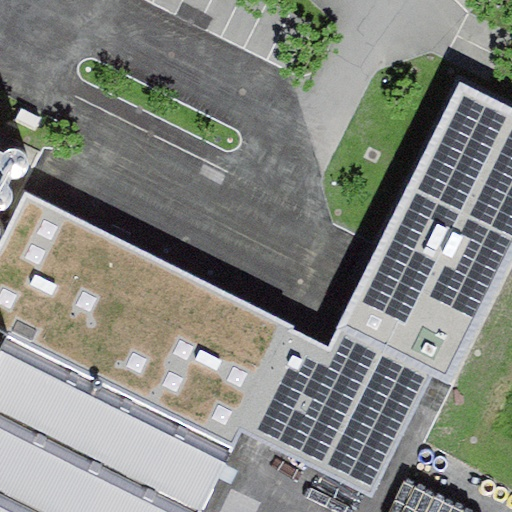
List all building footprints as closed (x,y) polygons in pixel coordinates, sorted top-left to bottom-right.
[(511,268),(511,124),(459,98),(382,257),(369,283),(338,343),(450,394),(511,268)] [(28,204),(30,199),(29,194),(27,190),(23,186),(19,184),(14,184),(9,185),(5,187),(3,191),(1,195),(1,200),(2,204),(5,208),(8,211),(13,212),(17,212),(22,211),(26,208),(28,204)] [(13,235),(14,230),(14,225),(11,221),(8,217),(4,215),(0,214),(0,243),(2,243),(6,242),(10,239),(13,235)] [(369,283),(382,257),(335,233),(322,259),(369,283)] [(0,511),(204,511),(232,458),(288,485),(325,412),(0,249),(0,511)]
